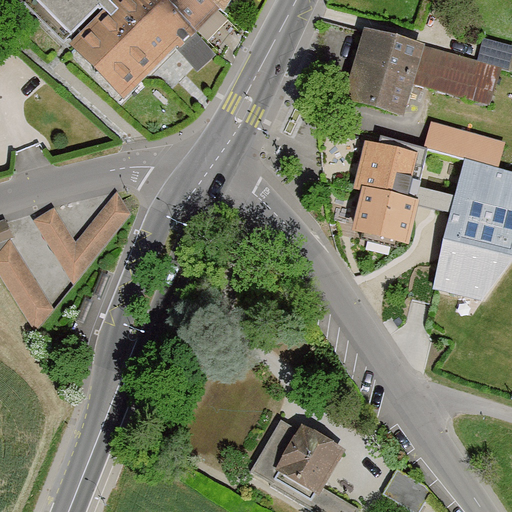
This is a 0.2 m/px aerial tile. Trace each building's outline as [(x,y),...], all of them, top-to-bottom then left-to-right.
[(199,72),(217,55),(197,33),(218,7),(221,10),(227,0),(30,0),(70,39),(78,31),(86,40),(73,51),(123,99),(175,46),(199,72)] [(367,35),(347,104),(406,121),(416,86),(491,108),(501,73),(367,35)] [(511,65),(511,62),(511,43),(487,38),(482,59),(511,65)] [(432,333),(482,346),(501,272),(511,230),(511,138),(426,117),(416,156),(369,143),(356,194),(367,197),(357,236),(451,260),(432,333)] [(55,213),(34,227),(73,287),(131,218),(119,197),(77,248),(55,213)] [(6,224),(0,226),(0,246),(13,241),(6,224)] [(54,313),(10,247),(0,258),(0,278),(34,337),(54,313)] [(345,458),(281,424),(251,479),(312,511),(355,511),(324,495),(345,458)] [(425,488),(398,476),(384,502),(404,511),(420,511),(430,495),(425,488)]
